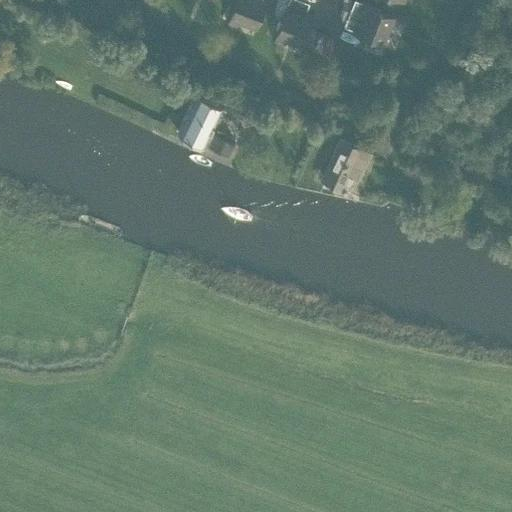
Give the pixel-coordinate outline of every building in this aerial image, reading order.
[(256,29),(267,0),(236,0),(228,23),(237,27),(239,22),(256,29)] [(360,14),(364,15),(357,34),(387,46),(391,37),(386,35),(393,17),(363,5),(360,14)] [(306,14),(305,16),(287,9),(274,41),(283,45),(285,40),(303,47),(315,17),(306,14)] [(204,143),(221,151),(225,141),(209,133),(223,105),(195,92),(178,133),(203,145),(204,143)] [(256,111),(250,123),(266,131),(272,118),(256,111)] [(346,173),(359,179),(372,151),(341,137),(331,157),(336,159),(325,182),(339,189),(346,173)] [(372,150),(383,155),(387,147),(376,142),(372,150)]
